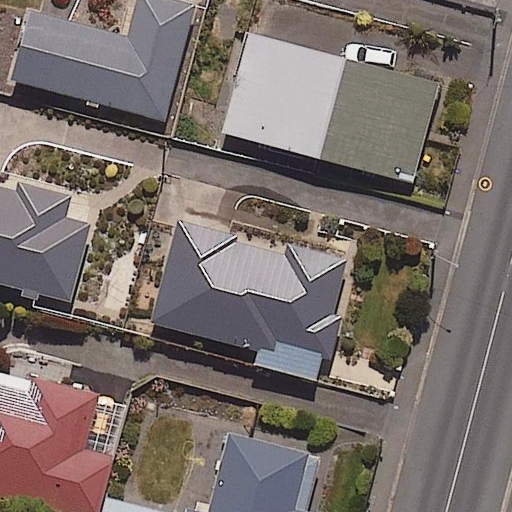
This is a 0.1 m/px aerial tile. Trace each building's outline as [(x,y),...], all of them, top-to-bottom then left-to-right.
[(196,7),(170,0),(137,0),(127,39),(29,14),(11,83),(166,123),(196,7)] [(247,35),(221,136),(413,185),(439,84),(247,35)] [(72,198),(17,184),(14,197),(0,193),(0,286),(70,304),(90,226),(66,220),(72,198)] [(235,241),(176,226),(149,325),(253,352),(248,370),(316,388),(323,363),(331,365),(344,318),(333,316),(347,262),(287,246),(283,259),(233,246),(235,241)] [(0,498),(53,511),(97,511),(111,460),(83,452),(97,396),(30,379),(26,394),(0,387),(0,498)] [(293,511),(308,456),(226,436),(206,511),(293,511)] [(163,511),(105,497),(101,511),(163,511)]
